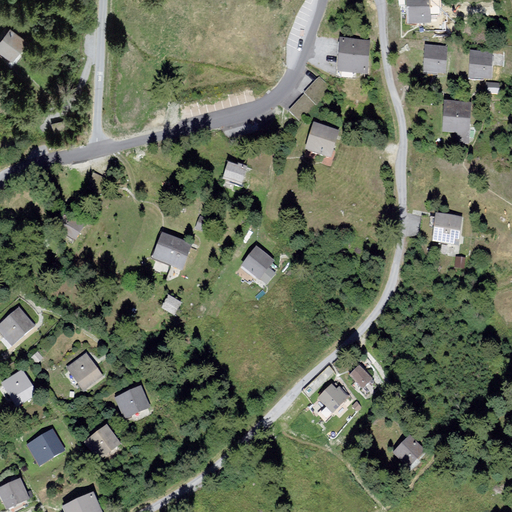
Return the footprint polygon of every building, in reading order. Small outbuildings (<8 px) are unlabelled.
[(402,2),(403,26),(429,25),(428,1),(402,2)] [(7,31),(0,39),(0,53),(12,62),(25,45),(7,31)] [(334,43),(333,74),(366,75),(368,45),(334,43)] [(422,50),(421,76),(444,77),(445,51),(422,50)] [(468,55),(466,81),(490,83),(491,56),(468,55)] [(301,118),(331,84),(320,75),(290,109),(301,118)] [(471,106),(441,106),(442,136),(472,136),(471,106)] [(312,127),(304,152),(331,161),(340,136),(312,127)] [(226,164),(221,181),(242,187),(247,170),(226,164)] [(91,175),(92,189),(108,188),(107,173),(91,175)] [(460,220),(431,216),(428,243),(457,247),(460,220)] [(159,237),(150,261),(182,273),(191,249),(159,237)] [(252,250),(239,269),(258,282),(271,263),(252,250)] [(168,298),(161,310),(173,317),(180,306),(168,298)] [(21,314),(0,331),(0,333),(13,350),(35,331),(21,314)] [(86,358),(66,372),(82,395),(102,382),(86,358)] [(356,367),(347,377),(361,391),(371,381),(356,367)] [(20,373),(1,385),(16,409),(35,397),(20,373)] [(332,385),(317,400),(332,416),(348,401),(332,385)] [(138,386),(114,399),(127,422),(150,409),(138,386)] [(105,428),(82,446),(96,462),(118,445),(105,428)] [(49,431),(25,447),(41,470),(65,453),(49,431)] [(404,442),(392,454),(402,465),(414,453),(404,442)] [(17,480),(0,488),(0,500),(6,511),(7,511),(28,501),(17,480)] [(97,511),(87,494),(58,511),(97,511)]
